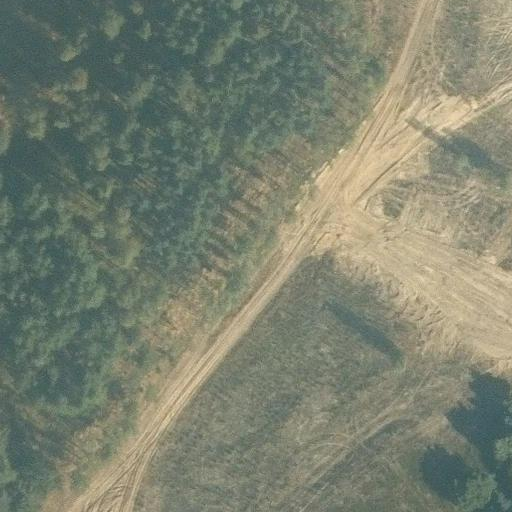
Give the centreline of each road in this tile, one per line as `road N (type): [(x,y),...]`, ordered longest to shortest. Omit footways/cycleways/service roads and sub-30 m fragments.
road 1 (track): [(424,0),(355,180),(146,449),(107,511)]
road 2 (unknown): [(511,93),(416,143),(365,152)]
